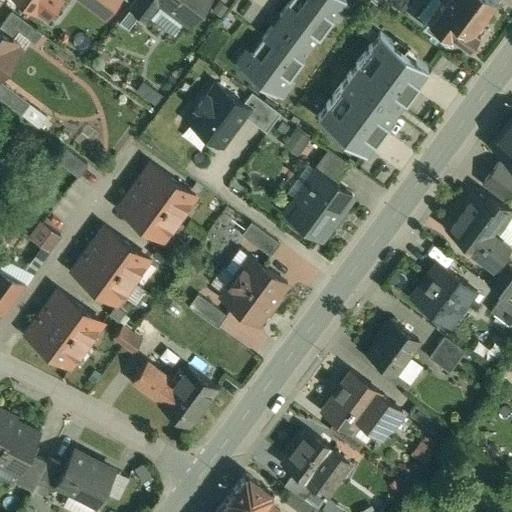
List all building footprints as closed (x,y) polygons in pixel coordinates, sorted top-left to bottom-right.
[(131,0),(128,5),(148,19),(161,1),(159,0),(131,0)] [(159,0),(161,1),(188,22),(204,0),(159,0)] [(288,0),(240,66),(276,92),(343,0),(288,0)] [(439,0),(423,22),(444,39),(450,31),(465,41),(477,25),(475,24),(492,0),(439,0)] [(11,8),(3,19),(24,34),(31,24),(11,8)] [(0,26),(0,64),(4,59),(0,55),(0,53),(13,36),(0,26)] [(428,65),(381,31),(350,72),(318,115),(364,150),(428,65)] [(15,91),(0,80),(0,96),(7,102),(15,91)] [(216,81),(207,93),(205,91),(194,105),(197,107),(188,119),(221,144),(250,106),(216,81)] [(511,120),(494,142),(511,157),(511,120)] [(289,142),(303,153),(316,135),(301,125),(289,142)] [(350,162),(327,146),(313,166),(316,169),(335,183),(336,182),(350,162)] [(511,167),(500,158),(482,182),(503,198),(511,185),(511,167)] [(195,194),(150,161),(134,183),(179,216),(195,194)] [(316,169),(306,182),(310,184),(300,198),(297,195),(286,211),(321,236),(352,193),(336,182),(335,183),(316,169)] [(179,216),(134,183),(118,205),(163,238),(179,216)] [(489,194),(485,201),(472,192),(461,207),(464,209),(449,229),(475,248),(473,250),(493,263),(509,242),(497,233),(505,222),(500,218),(507,208),(489,194)] [(34,237),(56,250),(66,232),(44,220),(34,237)] [(279,241),(251,220),(242,232),(270,253),(279,241)] [(149,257),(104,224),(88,246),(133,279),(149,257)] [(133,279),(88,246),(72,268),(117,301),(133,279)] [(287,283),(250,255),(236,275),(273,302),(287,283)] [(511,264),(506,259),(488,283),(502,293),(506,296),(511,287),(511,264)] [(475,288),(437,260),(427,273),(430,275),(414,295),(412,293),(411,294),(449,322),(449,321),(446,319),(460,300),(463,303),(475,288)] [(26,282),(0,269),(0,309),(4,312),(26,282)] [(273,302),(236,275),(221,295),(257,322),(273,302)] [(103,321),(57,288),(41,310),(86,343),(103,321)] [(511,300),(506,296),(502,293),(490,309),(508,322),(511,317),(511,300)] [(226,314),(198,294),(189,305),(218,326),(226,314)] [(86,343),(41,310),(25,332),(70,365),(86,343)] [(389,316),(375,333),(377,335),(366,350),(394,371),(394,370),(408,380),(420,363),(407,353),(418,338),(389,316)] [(141,338),(122,324),(113,336),(133,350),(141,338)] [(446,335),(430,356),(451,371),(466,350),(446,335)] [(175,380),(147,359),(131,380),(160,401),(175,380)] [(216,385),(187,364),(175,380),(160,401),(159,402),(188,424),(216,385)] [(341,383),(323,407),(322,406),(321,407),(336,417),(351,429),(359,417),(373,428),(382,434),(388,425),(392,424),(401,411),(401,408),(378,391),(379,390),(350,368),(340,382),(341,383)] [(433,416),(416,403),(409,412),(426,425),(433,416)] [(0,462),(18,472),(19,472),(30,452),(40,431),(16,419),(17,416),(0,407),(0,462)] [(351,429),(336,417),(328,427),(358,448),(373,428),(359,417),(351,429)] [(349,457),(307,426),(282,460),(294,469),(314,484),(324,490),(349,457)] [(114,469),(73,448),(64,465),(56,481),(57,482),(97,503),(114,469)] [(47,460),(30,452),(19,472),(18,472),(17,474),(35,483),(37,481),(47,460)] [(64,465),(49,457),(47,460),(37,481),(54,489),(57,482),(56,481),(64,465)] [(314,484),(294,469),(284,483),(304,497),(314,484)] [(246,472),(232,491),(258,511),(267,500),(273,492),(246,472)] [(257,511),(258,511),(232,491),(225,500),(226,500),(218,510),(221,511),(257,511)] [(311,511),(314,508),(301,498),(294,506),(301,511),(311,511)] [(335,511),(343,511),(347,504),(333,498),(328,509),(335,511)] [(278,511),(280,510),(267,500),(258,511),(259,511),(278,511)]
